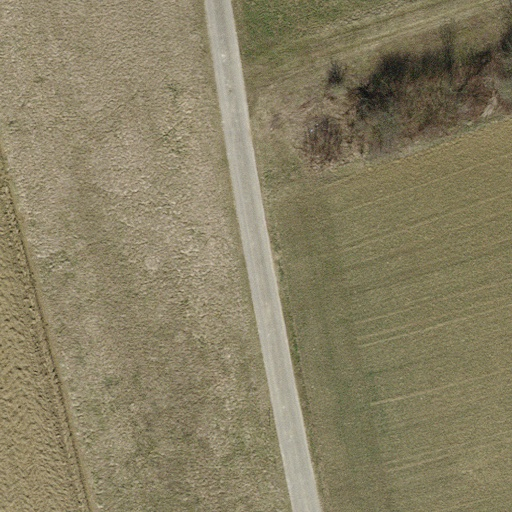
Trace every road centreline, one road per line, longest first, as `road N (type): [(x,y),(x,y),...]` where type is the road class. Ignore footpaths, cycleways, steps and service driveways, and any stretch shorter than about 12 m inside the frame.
road 1 (track): [(221,0),(312,511)]
road 2 (track): [(463,0),(232,80)]
